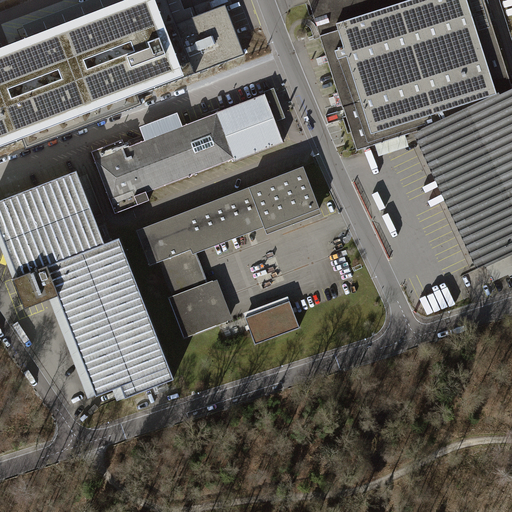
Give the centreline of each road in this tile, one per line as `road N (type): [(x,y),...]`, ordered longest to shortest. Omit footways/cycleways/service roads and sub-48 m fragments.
road 1 (track): [(87,444),(134,497),(160,510),(189,510),(365,489),(439,453),(511,439)]
road 2 (residential): [(267,0),(413,337)]
road 3 (unclassified): [(413,337),(87,444)]
road 4 (unknown): [(118,218),(161,318),(162,342),(78,374),(35,304)]
road 5 (unclassified): [(0,324),(87,444)]
